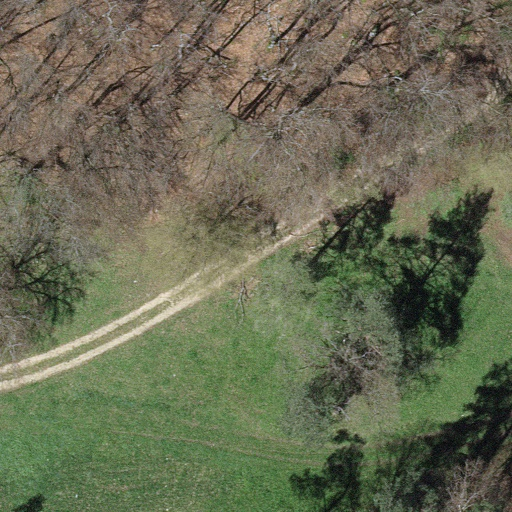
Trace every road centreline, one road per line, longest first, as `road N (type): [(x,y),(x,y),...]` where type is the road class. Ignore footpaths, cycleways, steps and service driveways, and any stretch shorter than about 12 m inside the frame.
road 1 (track): [(511,80),(190,292),(57,357),(0,371)]
road 2 (track): [(57,357),(219,430),(318,443),(511,421)]
